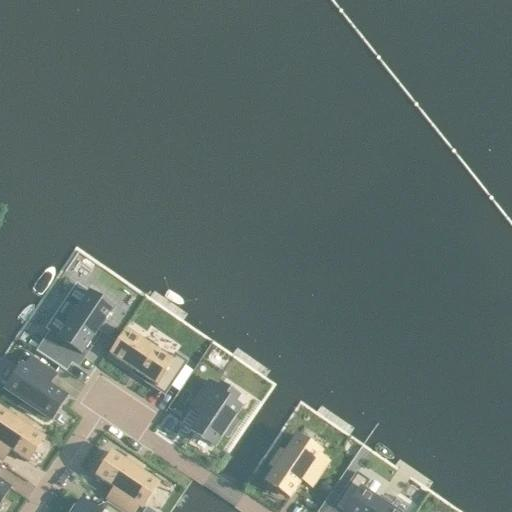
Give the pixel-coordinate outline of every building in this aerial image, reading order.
[(43,343),(37,351),(62,368),(68,359),(69,360),(75,349),(82,354),(113,309),(89,293),(78,309),(74,306),(65,319),(69,322),(60,336),(50,330),(42,342),(43,343)] [(126,331),(110,355),(155,385),(160,378),(170,385),(186,362),(174,354),(170,360),(155,351),(158,346),(145,337),(142,342),(126,331)] [(21,365),(5,389),(22,400),(19,406),(34,416),(37,411),(50,419),(66,396),(48,384),(55,373),(31,357),(24,367),(21,365)] [(202,412),(190,430),(213,446),(222,433),(227,437),(237,421),(232,418),(239,407),(233,403),(237,396),(220,385),(218,388),(208,381),(192,405),(202,412)] [(0,458),(2,460),(8,450),(26,462),(42,438),(30,430),(33,424),(18,414),(14,419),(0,409),(0,458)] [(274,469),(266,481),(290,497),(302,479),(312,486),(328,462),(318,455),(320,452),(296,436),(285,453),(279,449),(269,465),(274,469)] [(112,453),(96,477),(114,489),(107,499),(126,511),(133,511),(138,505),(141,507),(157,484),(140,472),(143,467),(128,456),(124,462),(112,453)] [(356,472),(338,499),(349,505),(344,511),(395,511),(389,508),(392,504),(379,495),(376,499),(362,489),(368,480),(356,472)] [(0,501),(10,487),(0,480),(0,501)] [(118,511),(107,504),(101,511),(97,511),(80,500),(75,507),(73,506),(68,511),(118,511)]
